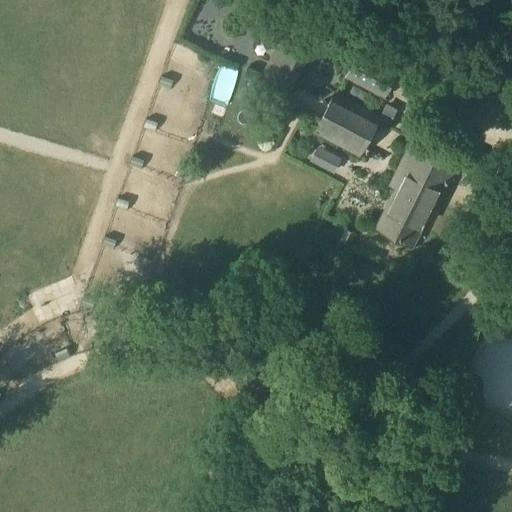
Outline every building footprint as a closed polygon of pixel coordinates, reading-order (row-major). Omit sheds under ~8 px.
[(260,76),(291,92),(316,44),(344,59),(355,37),(297,6),(260,76)] [(360,53),(348,76),(385,95),(396,72),(360,53)] [(405,75),(405,78),(412,78),(421,78),(420,61),(405,61),(405,75)] [(483,83),(503,92),(511,96),(511,73),(492,65),(491,66),(483,83)] [(471,77),(464,91),(471,94),(475,96),(482,82),(478,80),(471,77)] [(317,131),(360,153),(378,118),(379,116),(335,94),(317,131)] [(379,116),(378,118),(389,123),(397,109),(386,103),(379,116)] [(402,129),(412,134),(419,121),(409,116),(402,129)] [(431,203),(438,207),(462,160),(415,136),(391,183),(399,187),(379,227),(411,243),(431,203)] [(471,146),(464,160),(474,164),(476,165),(482,151),(481,150),(471,146)] [(479,168),(491,174),(498,160),(487,154),(479,168)] [(352,243),(357,233),(345,228),(341,238),(352,243)]
